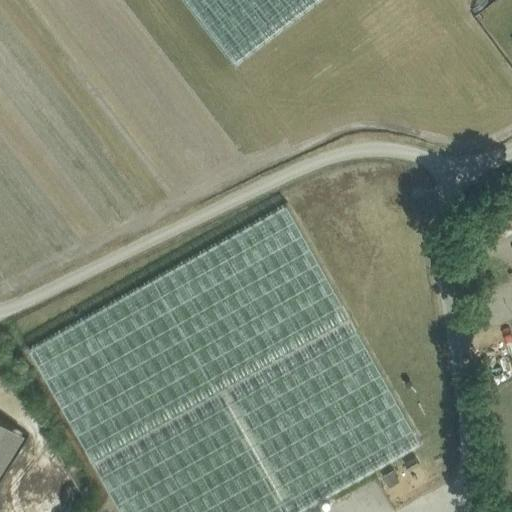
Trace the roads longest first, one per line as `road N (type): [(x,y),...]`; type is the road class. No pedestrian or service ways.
road 1 (unclassified): [(0,312),(321,159),(389,149),(459,177)]
road 2 (unclassified): [(476,511),(440,266),(441,208),(459,177)]
